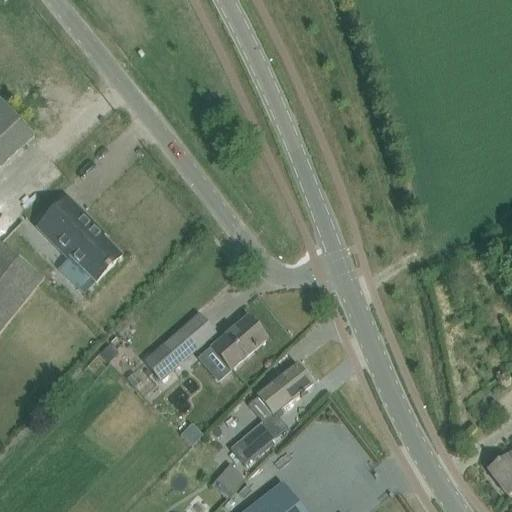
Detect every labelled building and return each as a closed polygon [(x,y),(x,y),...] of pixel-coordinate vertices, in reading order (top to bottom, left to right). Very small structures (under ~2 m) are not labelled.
[(0,168),(33,137),(0,100),(0,168)] [(67,200),(37,229),(67,259),(69,257),(71,259),(58,272),(83,296),(96,284),(113,267),(121,258),(101,238),(94,231),(96,229),(67,200)] [(0,334),(43,281),(0,246),(0,334)] [(199,317),(146,362),(163,381),(215,336),(199,317)] [(211,350),(200,359),(220,382),(231,373),(267,342),(247,319),(211,350)] [(230,451),(244,468),(287,430),(276,418),(275,419),(273,416),(287,404),(288,405),(298,396),(300,399),(304,396),(302,394),(311,386),(296,367),(256,400),(258,401),(249,408),(263,424),(230,451)] [(511,452),(487,472),(507,498),(511,494),(511,452)] [(231,468),(225,475),(237,486),(244,479),(231,468)] [(302,511),(282,486),(248,511),(302,511)]
